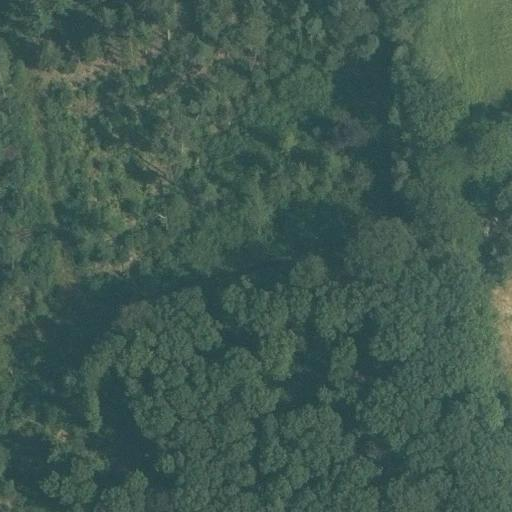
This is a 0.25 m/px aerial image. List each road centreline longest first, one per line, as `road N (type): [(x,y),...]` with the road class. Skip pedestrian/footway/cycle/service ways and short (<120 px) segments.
road 1 (track): [(0,340),(281,269),(380,234),(388,217)]
road 2 (track): [(508,511),(468,273),(480,229),(511,208)]
